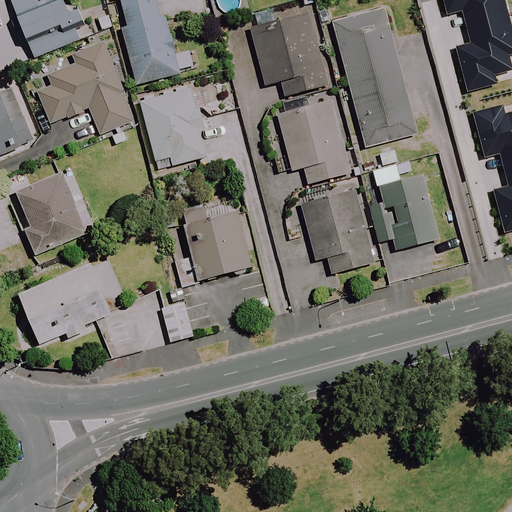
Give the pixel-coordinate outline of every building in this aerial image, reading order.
[(67,16),(60,0),(7,0),(27,43),(60,30),(61,33),(82,25),(77,12),(67,16)] [(135,87),(180,76),(174,52),(180,50),(174,26),(165,28),(161,12),(158,13),(154,0),(118,0),(126,29),(121,30),(135,87)] [(364,151),(416,137),(385,12),(332,25),(364,151)] [(284,99),(331,86),(325,64),(320,66),(316,51),(321,50),(314,24),(310,26),(307,15),(248,30),(264,88),(280,84),(284,99)] [(108,135),(112,148),(126,144),(121,130),(132,127),(121,96),(124,95),(107,45),(78,54),(82,65),(49,76),(52,86),(36,92),(49,128),(85,116),(84,112),(87,111),(97,139),(108,135)] [(511,85),(511,80),(479,88),(500,174),(505,172),(508,185),(511,184),(511,85)] [(32,144),(12,91),(0,95),(0,156),(20,148),(32,144)] [(200,110),(195,111),(190,91),(139,103),(154,163),(169,159),(171,168),(204,160),(197,132),(205,130),(200,110)] [(331,103),(274,118),(277,132),(280,131),(291,174),(303,171),(307,187),(350,175),(331,103)] [(493,171),(484,134),(455,141),(464,179),(493,171)] [(399,183),(395,168),(371,174),(378,202),(367,205),(377,245),(392,241),(395,252),(438,242),(422,177),(399,183)] [(29,228),(22,231),(26,241),(33,257),(85,235),(60,176),(15,196),(29,228)] [(374,264),(354,192),(299,207),(314,263),(325,260),(330,276),(374,264)] [(236,213),(182,227),(191,258),(173,263),(181,290),(252,271),(236,213)] [(111,318),(110,315),(90,266),(17,297),(39,348),(64,337),(67,342),(87,334),(85,329),(111,318)] [(183,300),(159,307),(170,343),(193,336),(183,300)]
